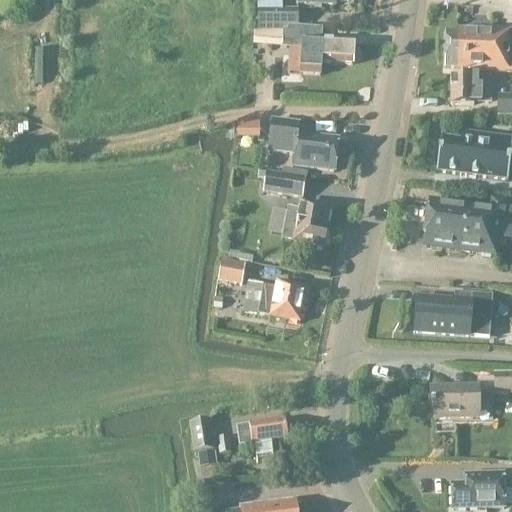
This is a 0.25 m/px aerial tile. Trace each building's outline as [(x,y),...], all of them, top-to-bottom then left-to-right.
[(352,4),(352,0),(296,0),(296,6),(336,8),(336,3),(352,4)] [(257,5),(256,33),(282,32),(286,32),(286,28),(297,29),(296,12),(281,11),(280,5),(257,5)] [(286,32),(282,32),(281,49),(300,50),(299,76),(318,77),(319,65),(351,67),(353,45),(310,42),(310,30),(297,29),(286,28),(286,32)] [(511,30),(510,30),(510,31),(459,30),(459,34),(444,34),(444,70),(468,70),(468,74),(509,75),(509,74),(511,73),(511,30)] [(490,103),(490,78),(472,78),(450,77),(449,106),(471,107),(471,103),(490,103)] [(415,100),(416,111),(433,109),(432,98),(415,100)] [(511,98),(495,98),(495,117),(511,116),(511,98)] [(297,126),(287,125),(271,123),(267,153),(292,156),(291,169),(333,174),(336,142),(296,137),(297,126)] [(460,143),(439,141),(435,174),(506,183),(511,142),(461,135),(460,143)] [(304,180),(264,173),(261,195),(301,202),(304,180)] [(488,212),(427,204),(421,249),(493,259),(496,241),(511,243),(511,215),(502,214),(504,203),(490,201),(488,212)] [(285,215),(280,239),(280,241),(292,243),(291,244),(295,245),(294,247),(306,249),(306,247),(323,250),(327,233),(323,232),(327,211),(299,205),(298,212),(286,209),(285,215)] [(280,239),(285,215),(272,212),(267,236),(280,239)] [(218,284),(241,288),(245,267),(222,262),(218,284)] [(247,285),(245,295),(242,312),(268,318),(298,324),(301,307),(305,288),(274,282),(273,289),(247,285)] [(453,295),(452,303),(414,300),(412,335),(467,339),(488,341),(491,298),(453,295)] [(213,300),(212,310),(220,310),(221,301),(213,300)] [(492,396),(511,396),(511,376),(492,376),(492,396)] [(479,388),(476,388),(429,390),(429,410),(433,410),(433,422),(480,420),(479,388)] [(283,422),(234,429),(237,449),(252,446),(254,458),(271,456),(269,443),(285,441),(283,422)] [(189,426),(193,455),(214,452),(210,423),(189,426)] [(231,455),(229,438),(216,440),(218,457),(231,455)] [(214,455),(196,457),(198,472),(216,470),(214,455)] [(450,487),(450,511),(502,510),(501,476),(463,477),(464,486),(450,487)] [(294,511),(294,503),(239,510),(239,511),(294,511)]
